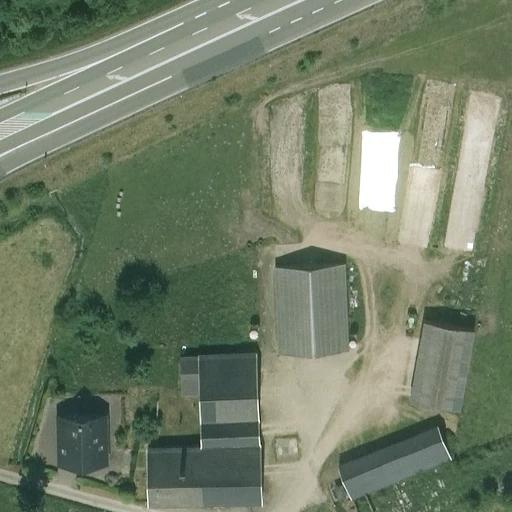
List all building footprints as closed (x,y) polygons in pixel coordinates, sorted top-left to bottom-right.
[(344,263),(277,266),(281,352),(347,349),(344,263)] [(475,329),(425,320),(411,399),(461,409),(475,329)] [(257,352),(181,356),(182,394),(200,393),(201,435),(194,435),(194,447),(195,500),(262,498),(257,352)] [(160,387),(138,386),(137,415),(151,416),(159,412),(160,387)] [(105,460),(104,414),(60,414),(61,461),(105,460)] [(438,425),(420,433),(433,465),(451,458),(438,425)] [(420,433),(339,466),(352,498),(433,465),(420,433)] [(194,447),(150,447),(151,500),(195,500),(194,447)] [(433,465),(352,498),(358,511),(375,511),(459,478),(451,458),(433,465)]
